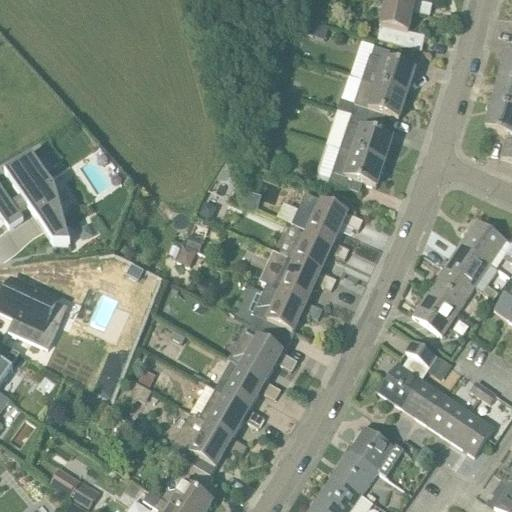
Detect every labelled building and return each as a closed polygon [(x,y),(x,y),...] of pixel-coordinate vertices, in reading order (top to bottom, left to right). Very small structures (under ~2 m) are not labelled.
[(415,3),(400,0),(387,0),(377,45),(422,54),(425,38),(408,35),(413,14),(430,18),(432,6),(415,3)] [(299,34),(311,38),(314,27),(303,23),(299,34)] [(372,48),(361,83),(407,97),(415,73),(402,69),(405,59),(372,48)] [(511,57),(507,56),(500,82),(511,85),(511,57)] [(511,85),(500,82),(493,106),(511,111),(511,85)] [(341,102),(337,113),(351,117),(382,127),(385,118),(399,122),(407,97),(361,83),(353,107),(341,102)] [(294,102),(280,97),(276,109),(290,114),(294,102)] [(511,111),(493,106),(485,131),(508,137),(501,161),(511,164),(511,111)] [(382,127),(351,117),(340,151),(384,165),(392,141),(379,137),(382,127)] [(340,151),(339,152),(332,175),(332,176),(329,186),(359,196),(363,186),(376,191),(384,165),(340,151)] [(0,188),(0,215),(2,215),(8,224),(5,227),(10,234),(24,224),(20,218),(29,212),(45,238),(54,250),(70,248),(64,226),(55,194),(32,159),(5,177),(21,200),(12,206),(0,188)] [(254,211),(258,199),(247,195),(243,208),(254,211)] [(300,213),(293,228),(295,229),(301,231),(334,246),(343,227),(359,234),(364,224),(322,205),(306,198),(300,213)] [(217,210),(205,205),(200,216),(212,221),(217,210)] [(477,224),(461,248),(490,268),(506,244),(477,224)] [(197,253),(200,254),(204,243),(207,244),(211,232),(196,226),(187,249),(197,253)] [(301,231),(287,261),(320,276),(321,276),(329,257),(345,264),(350,253),(334,246),(301,231)] [(187,249),(184,248),(176,265),(190,271),(197,253),(187,249)] [(461,248),(445,272),(474,292),(490,268),(461,248)] [(320,276),(287,261),(273,290),(307,306),(307,305),(316,286),(331,294),(336,283),(321,276),(320,276)] [(144,277),(132,270),(126,281),(139,287),(144,277)] [(445,272),(429,296),(458,315),(474,292),(445,272)] [(49,324),(58,304),(11,282),(0,305),(0,315),(14,322),(8,335),(47,353),(59,328),(49,324)] [(502,291),(493,285),(484,297),(494,304),(502,291)] [(252,317),(248,326),(267,335),(288,346),(294,336),(293,336),(302,316),(318,323),(323,313),(307,305),(307,306),(273,290),(266,287),(252,317)] [(511,287),(494,314),(511,325),(511,287)] [(458,315),(429,296),(413,320),(442,339),(458,315)] [(229,361),(227,364),(230,365),(230,364),(266,385),(276,367),(291,375),(297,365),(283,357),(288,346),(267,335),(248,326),(244,335),(255,342),(247,356),(229,361)] [(186,340),(174,333),(171,339),(183,346),(186,340)] [(442,350),(451,356),(458,347),(452,343),(447,344),(442,350)] [(378,396),(403,412),(422,383),(437,361),(413,345),(405,355),(413,361),(411,365),(402,370),(398,367),(378,396)] [(0,389),(12,372),(10,371),(19,357),(0,346),(0,389)] [(439,360),(428,376),(440,383),(450,368),(439,360)] [(230,364),(230,365),(214,393),(249,413),(250,413),(260,395),(275,404),(281,393),(266,385),(230,364)] [(155,379),(145,373),(137,386),(148,391),(155,379)] [(206,388),(207,389),(209,385),(195,377),(193,381),(206,388)] [(131,383),(119,404),(132,412),(137,403),(144,391),(131,383)] [(403,412),(427,428),(446,399),(422,383),(403,412)] [(486,392),(476,386),(470,394),(480,401),(486,392)] [(480,401),(490,407),(496,399),(486,392),(480,401)] [(214,393),(198,421),(233,442),(233,441),(243,423),(259,432),(264,422),(250,413),(249,413),(214,393)] [(0,432),(2,430),(0,427),(0,416),(9,404),(0,397),(0,432)] [(427,428),(450,444),(470,415),(446,399),(427,428)] [(121,418),(97,402),(89,415),(113,431),(121,418)] [(470,415),(450,444),(475,461),(494,432),(470,415)] [(172,457),(184,463),(210,480),(211,479),(227,451),(242,460),(248,450),(233,441),(233,442),(198,421),(194,419),(172,457)] [(365,431),(349,456),(378,475),(386,480),(402,456),(365,431)] [(349,456),(333,479),(362,499),(378,475),(349,456)] [(160,503),(160,504),(170,511),(171,511),(207,511),(215,501),(204,494),(213,480),(211,479),(210,480),(184,463),(180,469),(179,475),(174,483),(164,485),(166,495),(160,503)] [(333,479),(316,503),(329,511),(369,511),(373,507),(372,506),(365,501),(362,499),(333,479)] [(87,511),(88,511),(98,497),(78,484),(68,499),(87,511)] [(511,511),(511,487),(494,511),(495,511),(511,511)] [(171,511),(170,511),(160,504),(160,503),(149,496),(143,505),(154,511),(171,511)] [(369,496),(365,501),(372,506),(376,501),(369,496)] [(329,511),(316,503),(310,511),(329,511)]
